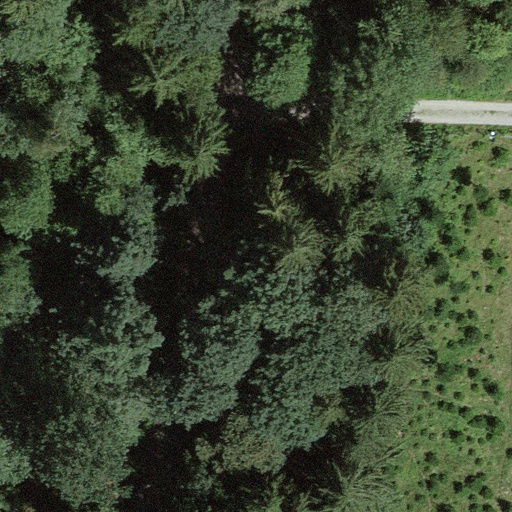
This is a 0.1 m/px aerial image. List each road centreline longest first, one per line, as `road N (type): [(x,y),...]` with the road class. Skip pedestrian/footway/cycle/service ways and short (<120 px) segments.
road 1 (track): [(133,511),(149,471),(231,0)]
road 2 (track): [(212,95),(511,114)]
